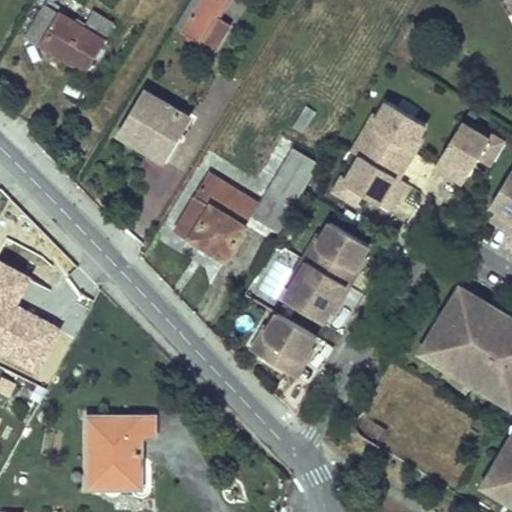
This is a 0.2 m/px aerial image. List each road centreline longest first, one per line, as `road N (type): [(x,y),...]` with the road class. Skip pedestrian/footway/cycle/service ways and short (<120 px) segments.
road 1 (unclassified): [(0,148),(293,445)]
road 2 (residential): [(293,445),(423,227),(459,224),(511,257)]
